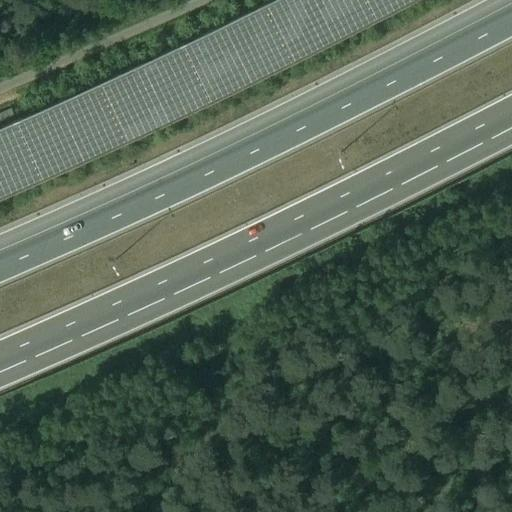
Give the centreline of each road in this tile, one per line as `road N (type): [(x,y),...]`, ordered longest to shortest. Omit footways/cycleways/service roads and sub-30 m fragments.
road 1 (motorway): [(511,17),(306,123),(0,263)]
road 2 (motorway): [(0,358),(511,112)]
